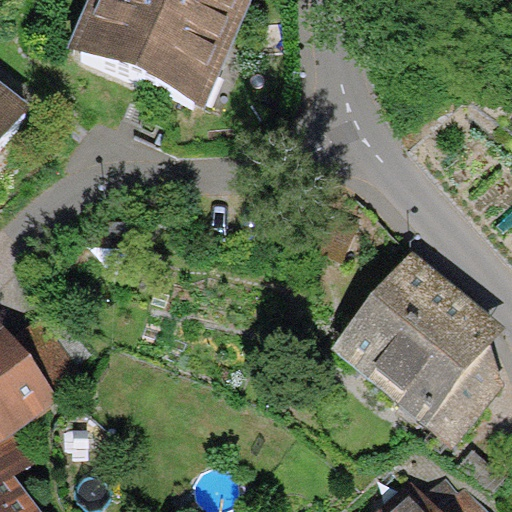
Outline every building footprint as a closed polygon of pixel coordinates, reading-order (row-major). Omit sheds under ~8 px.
[(91,0),(70,54),(206,110),(226,63),(252,0),(91,0)] [(0,147),(30,110),(0,87),(0,86),(0,147)] [(360,226),(322,210),(305,251),(343,266),(360,226)] [(503,334),(406,259),(327,354),(452,456),(507,389),(489,352),(503,334)] [(42,318),(12,340),(57,403),(87,381),(42,318)] [(0,511),(38,511),(13,479),(33,464),(13,437),(57,403),(12,340),(4,330),(0,332),(0,511)] [(475,511),(470,507),(464,511),(423,511),(405,492),(384,511),(475,511)]
